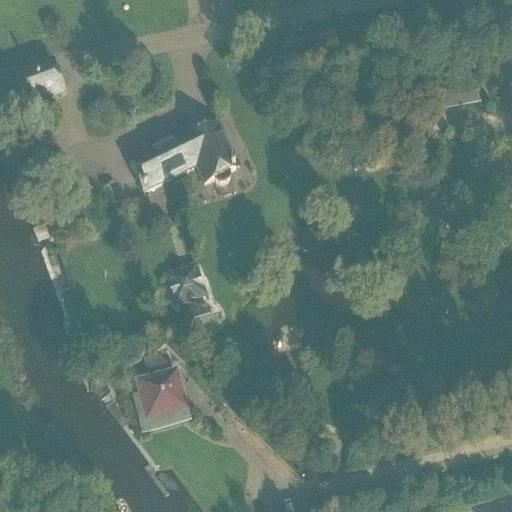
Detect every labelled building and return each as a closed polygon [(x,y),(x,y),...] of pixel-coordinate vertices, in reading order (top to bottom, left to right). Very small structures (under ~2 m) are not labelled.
[(52,64),(15,78),(26,108),(63,94),(52,64)] [(477,76),(433,83),(438,113),(482,105),(477,76)] [(404,110),(388,96),(369,116),(386,131),(404,110)] [(226,146),(226,145),(226,144),(217,127),(203,134),(201,128),(128,164),(143,195),(195,170),(203,187),(213,182),(214,183),(215,185),(217,186),(219,187),(221,187),(223,187),(225,186),(227,184),(228,183),(229,181),(230,179),(229,176),(229,174),(235,171),(224,149),(225,148),(225,147),(226,147),(226,146)] [(207,300),(196,267),(162,277),(172,308),(169,309),(176,318),(179,316),(183,328),(211,318),(208,309),(188,306),(207,300)] [(175,423),(185,415),(186,415),(176,375),(136,385),(146,424),(173,417),(175,423)]
